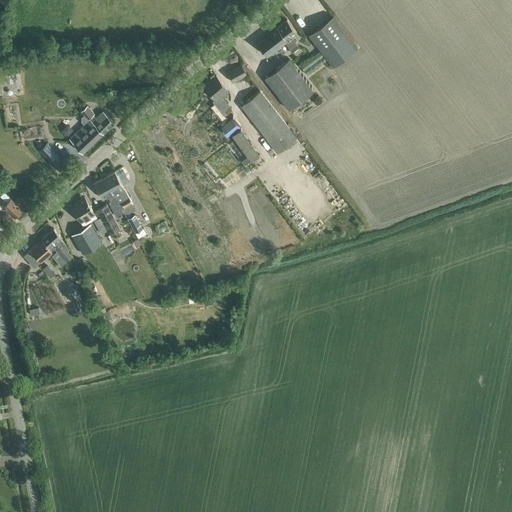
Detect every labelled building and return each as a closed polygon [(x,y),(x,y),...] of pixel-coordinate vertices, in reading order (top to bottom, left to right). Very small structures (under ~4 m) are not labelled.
[(309,34),(333,66),(357,48),(332,16),(309,34)] [(292,52),(299,47),(291,36),(296,32),(286,19),(257,42),(267,55),(284,42),(292,52)] [(263,67),(270,63),(264,54),(257,58),(263,67)] [(264,77),(289,109),(313,90),(288,59),(264,77)] [(226,72),(231,83),(246,76),(240,65),(226,72)] [(216,75),(204,85),(215,99),(213,101),(224,114),(231,108),(220,95),(221,95),(227,90),(216,75)] [(240,105),(277,152),(296,137),(260,90),(240,105)] [(103,112),(97,119),(94,115),(95,114),(87,106),(82,111),(89,119),(70,138),(85,153),(115,124),(103,112)] [(233,121),(237,126),(243,121),(239,116),(233,121)] [(232,134),(250,160),(259,154),(240,128),(232,134)] [(47,143),(40,150),(50,161),(57,154),(47,143)] [(105,172),(103,174),(117,203),(116,204),(119,210),(120,210),(122,212),(123,212),(135,232),(143,228),(135,214),(131,216),(129,213),(135,210),(132,204),(133,203),(115,170),(106,175),(105,172)] [(116,216),(122,212),(120,210),(119,210),(116,204),(117,203),(103,174),(100,175),(102,177),(93,182),(102,198),(107,196),(110,201),(108,202),(116,216)] [(18,196),(14,200),(2,189),(0,191),(3,194),(2,195),(7,201),(3,205),(15,217),(23,208),(21,206),(25,202),(18,196)] [(70,205),(82,225),(95,217),(84,197),(70,205)] [(96,209),(110,234),(120,229),(106,204),(96,209)] [(71,235),(82,254),(102,243),(91,224),(71,235)] [(67,251),(69,249),(60,239),(61,238),(53,229),(24,256),(35,268),(52,252),(51,251),(55,248),(66,261),(72,256),(67,251)] [(145,238),(148,248),(153,246),(150,236),(145,238)] [(42,268),(50,278),(54,274),(46,265),(42,268)] [(33,304),(34,312),(44,310),(43,302),(33,304)]
